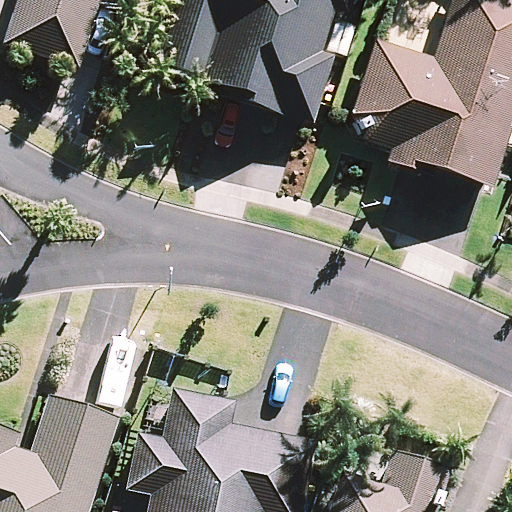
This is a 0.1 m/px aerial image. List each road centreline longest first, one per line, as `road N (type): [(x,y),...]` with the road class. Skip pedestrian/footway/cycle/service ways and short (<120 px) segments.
road 1 (residential): [(168,245),(310,273),(511,354)]
road 2 (residential): [(168,245),(0,275)]
road 3 (residential): [(0,153),(119,207)]
